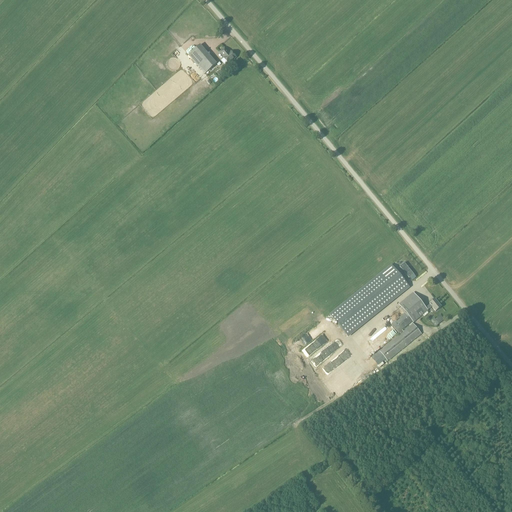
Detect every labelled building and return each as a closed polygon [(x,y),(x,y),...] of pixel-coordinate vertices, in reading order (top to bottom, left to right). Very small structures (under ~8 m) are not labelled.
[(188,56),(205,75),(217,64),(200,45),(188,56)] [(229,64),(236,58),(231,52),(229,54),(225,49),(220,53),(224,58),(224,59),(229,64)] [(194,82),(199,77),(193,71),(188,76),(194,82)] [(416,277),(405,263),(400,267),(410,279),(411,278),(413,280),(416,277)] [(409,287),(392,266),(331,315),(348,337),(409,287)] [(428,311),(432,307),(436,312),(441,307),(435,300),(430,304),(430,305),(426,308),(414,293),(399,305),(406,313),(391,325),(398,333),(399,333),(400,335),(379,351),(388,362),(422,335),(413,324),(403,332),(402,330),(412,322),(414,323),(428,311)] [(436,327),(445,320),(441,315),(436,320),(435,318),(431,321),(436,327)] [(326,323),(323,324),(331,334),(333,332),(326,323)] [(378,324),(353,345),(358,351),(368,342),(371,345),(380,338),(377,335),(384,330),(378,324)] [(324,332),(321,326),(315,330),(319,336),(324,332)] [(388,333),(363,353),(367,359),(378,350),(378,349),(392,338),(388,333)]
